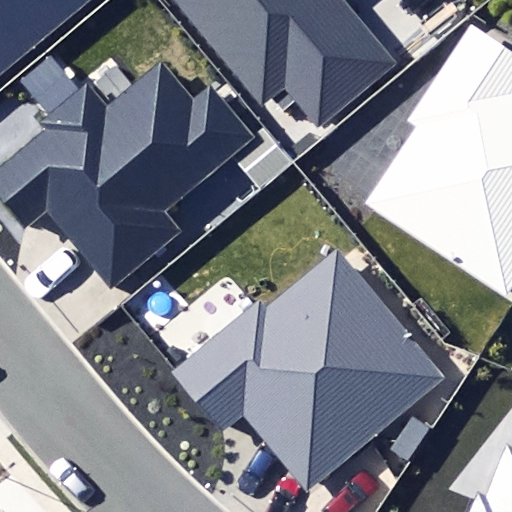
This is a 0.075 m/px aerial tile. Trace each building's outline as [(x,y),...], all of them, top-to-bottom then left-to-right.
[(0,0),(0,69),(86,0),(0,0)] [(286,86),(314,122),(389,63),(339,0),(175,0),(260,107),(286,86)] [(364,202),(505,297),(511,286),(511,52),(470,24),(404,122),(415,126),(364,202)] [(46,209),(108,286),(177,230),(162,212),(254,138),(215,90),(196,105),(163,64),(110,107),(89,82),(41,121),(46,127),(0,164),(0,196),(25,226),(46,209)] [(244,402),(308,482),(440,376),(338,251),(268,308),(261,300),(174,370),(173,371),(217,424),(244,402)] [(511,511),(511,444),(510,443),(487,501),(480,499),(474,511),(511,511)]
